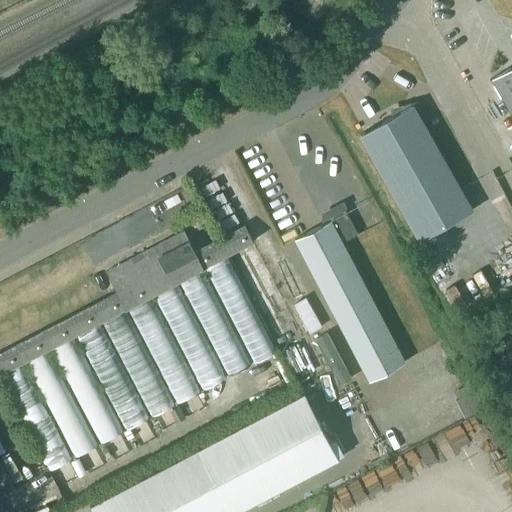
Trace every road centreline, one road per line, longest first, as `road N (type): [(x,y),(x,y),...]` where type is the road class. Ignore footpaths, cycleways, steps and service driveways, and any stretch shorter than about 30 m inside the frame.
road 1 (unclassified): [(0,257),(310,97),(344,68),(395,0)]
road 2 (unknown): [(360,511),(457,473),(474,477),(499,511)]
